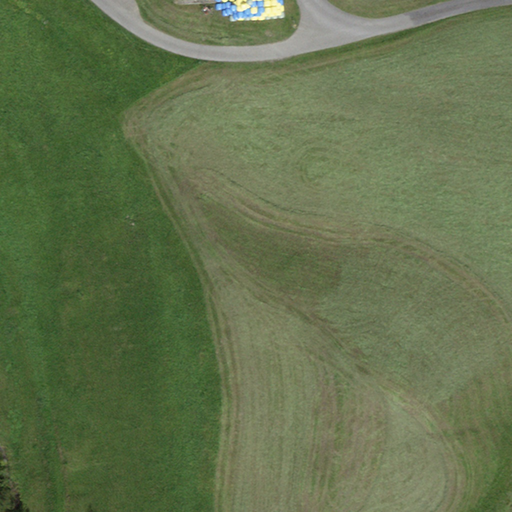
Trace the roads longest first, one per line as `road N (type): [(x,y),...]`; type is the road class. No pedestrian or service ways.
road 1 (unclassified): [(116,0),(176,46),(206,52),(271,50),(326,33)]
road 2 (unclassified): [(326,33),(486,0)]
